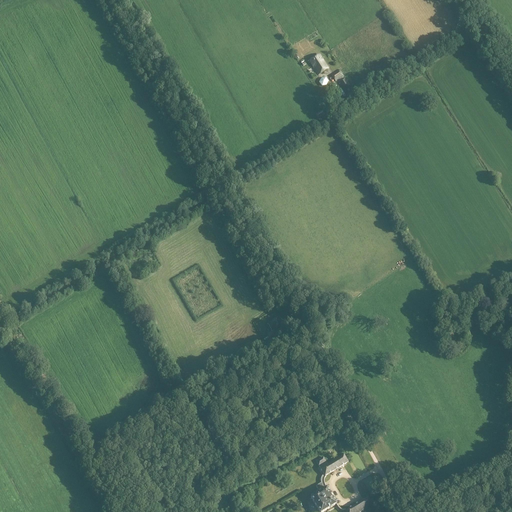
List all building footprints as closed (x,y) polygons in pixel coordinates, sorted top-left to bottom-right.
[(329,69),(323,60),(320,55),(308,62),(309,64),(311,63),(319,76),(329,69)] [(336,82),(344,77),(339,70),(332,75),(336,82)] [(330,74),(322,75),(323,85),(331,84),(330,74)] [(344,89),(350,86),(345,78),(339,82),(344,89)] [(330,93),(334,90),(330,84),(326,87),(330,93)] [(324,110),(315,115),(318,120),(327,114),(324,110)] [(272,331),(282,325),(278,317),(268,323),(272,331)] [(272,344),(269,339),(253,349),(256,352),(267,345),(268,347),(272,344)] [(334,461),(338,468),(348,463),(343,455),(334,461)] [(316,462),(320,469),(323,474),(322,476),(322,477),(321,480),(321,481),(321,482),(321,483),(316,487),(318,490),(316,491),(317,493),(310,498),(318,511),(324,511),(336,505),(326,488),(325,486),(324,484),(324,482),(324,480),(324,479),(325,477),(326,477),(325,476),(338,468),(334,461),(327,465),(323,458),(316,462)] [(365,511),(374,507),(368,498),(346,511),(362,511),(363,511),(365,511)]
